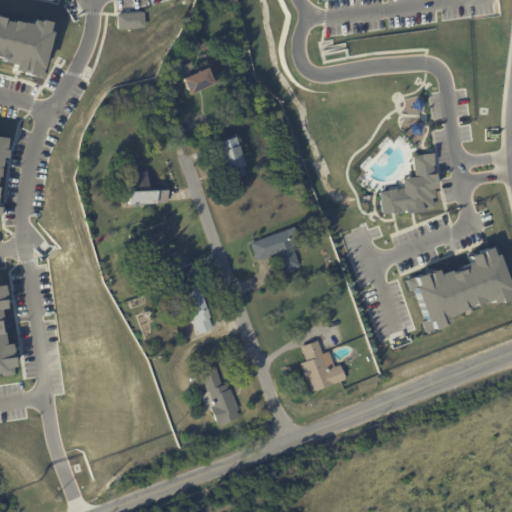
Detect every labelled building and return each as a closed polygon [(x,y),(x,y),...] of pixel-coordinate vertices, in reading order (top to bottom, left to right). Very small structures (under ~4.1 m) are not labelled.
[(40,77),(49,22),(29,19),(28,23),(0,18),(0,60),(12,63),(11,72),(40,77)] [(209,72),(214,85),(189,96),(182,80),(208,69),(209,72)] [(227,171),(222,154),(224,153),(222,144),(239,139),(242,147),(241,147),(247,168),(245,168),(248,176),(233,180),(231,173),(228,174),(227,171)] [(376,191),(379,215),(435,209),(428,154),(410,156),(412,177),(399,178),(400,189),(376,191)] [(151,184),(151,190),(156,190),(155,189),(168,188),(169,204),(158,204),(158,206),(130,207),(129,173),(150,172),(151,184)] [(293,247),(301,268),(284,274),(277,255),(257,262),(251,245),(287,231),(293,247)] [(168,246),(171,254),(179,251),(184,266),(154,277),(147,259),(153,257),(147,238),(162,232),(167,247),(168,246)] [(510,299),(498,254),(490,256),(488,249),(465,255),(467,263),(457,265),(458,268),(434,275),(433,271),(403,279),(407,291),(412,290),(424,331),(447,324),(444,314),(490,302),(490,305),(510,299)] [(201,291),(211,320),(210,320),(214,330),(198,336),(193,322),(194,322),(189,309),(188,310),(183,295),(187,294),(183,285),(196,280),(199,288),(200,288),(201,291)] [(0,374),(10,374),(9,343),(0,343),(0,308),(1,309),(0,287),(0,374)] [(322,353),(323,355),(329,353),(335,368),(340,366),(346,382),(312,395),(300,365),(307,362),(301,349),(318,342),(322,353)] [(233,396),(239,412),(237,412),(239,420),(217,428),(211,410),(207,412),(200,394),(206,392),(200,373),(215,368),(222,386),(227,384),(229,391),(231,390),(233,396)]
